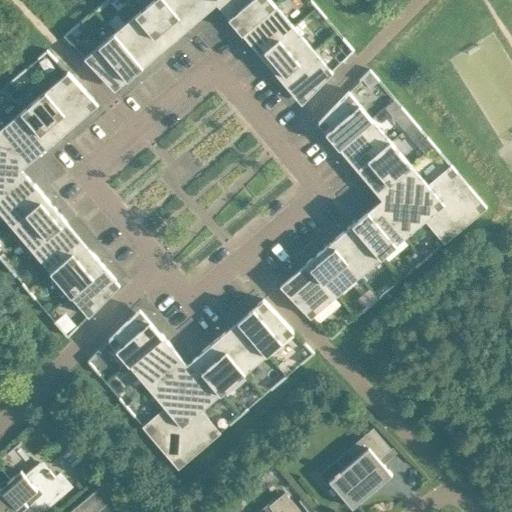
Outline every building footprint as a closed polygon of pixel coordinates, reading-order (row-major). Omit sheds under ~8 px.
[(151,0),(136,13),(165,46),(178,35),(175,30),(184,22),(164,0),(151,0)] [(164,0),(184,22),(206,3),(203,0),(164,0)] [(245,26),(240,30),(241,31),(275,3),(272,0),(231,0),(226,5),(245,26)] [(241,31),(261,54),(294,26),(275,3),(241,31)] [(142,66),(165,46),(136,13),(113,32),(142,66)] [(261,54),(280,77),(314,49),(294,26),(261,54)] [(141,67),(142,66),(113,32),(84,57),(110,84),(137,62),(141,67)] [(306,98),(332,71),(314,49),(280,77),(281,78),(285,74),(306,98)] [(69,119),(93,99),(67,71),(45,90),(69,119)] [(60,127),(69,119),(45,90),(22,109),(50,143),(64,131),(60,127)] [(345,144),(374,120),(349,90),(318,122),(328,134),(332,130),(345,144)] [(22,109),(0,127),(0,130),(23,158),(32,150),(36,155),(50,143),(22,109)] [(402,120),(408,127),(414,122),(408,115),(402,120)] [(358,169),(392,141),(374,120),(345,144),(361,164),(356,168),(358,169)] [(0,165),(13,167),(23,158),(0,130),(0,165)] [(381,187),(409,162),(392,141),(358,169),(369,182),(374,179),(381,187)] [(390,198),(486,206),(450,164),(427,183),(409,162),(381,187),(390,198)] [(0,195),(21,177),(13,167),(0,165),(0,195)] [(0,195),(0,210),(12,225),(45,196),(34,183),(29,187),(21,177),(0,195)] [(12,225),(31,248),(65,219),(45,196),(12,225)] [(444,242),(486,206),(390,198),(383,204),(408,233),(424,219),(444,242)] [(383,254),(408,233),(383,204),(359,225),(383,254)] [(31,248),(51,271),(80,246),(61,225),(66,221),(65,219),(31,248)] [(383,254),(359,225),(358,226),(354,221),(330,241),(359,275),(383,254)] [(334,296),(359,275),(330,241),(306,262),(310,267),(334,296)] [(80,246),(51,271),(70,294),(104,265),(92,252),(88,255),(80,246)] [(70,294),(88,315),(115,288),(111,283),(115,279),(104,265),(70,294)] [(310,316),(334,296),(310,267),(284,289),(310,316)] [(244,322),(268,351),(293,330),(263,298),(251,309),(255,313),(244,322)] [(128,362),(162,334),(161,333),(156,337),(135,312),(109,339),(128,362)] [(244,372),(268,351),(244,322),(233,331),(229,327),(216,339),(244,372)] [(169,352),(174,348),(162,334),(128,362),(148,385),(177,361),(169,352)] [(222,390),(244,372),(216,339),(202,350),(206,355),(198,361),(222,390)] [(142,425),(178,467),(186,372),(177,361),(148,385),(165,406),(142,425)] [(201,409),(222,390),(198,361),(186,372),(178,467),(220,431),(201,409)] [(336,473),(329,480),(352,507),(372,490),(370,487),(378,481),(380,483),(392,473),(379,458),(391,448),(373,426),(347,448),(355,457),(340,470),(339,468),(334,472),(336,473)] [(7,481),(9,483),(0,490),(0,511),(36,511),(65,488),(49,468),(46,470),(39,462),(25,473),(21,469),(7,481)] [(67,511),(95,511),(117,494),(115,493),(113,495),(102,483),(67,511)] [(268,504),(274,511),(300,511),(284,492),(268,504)]
